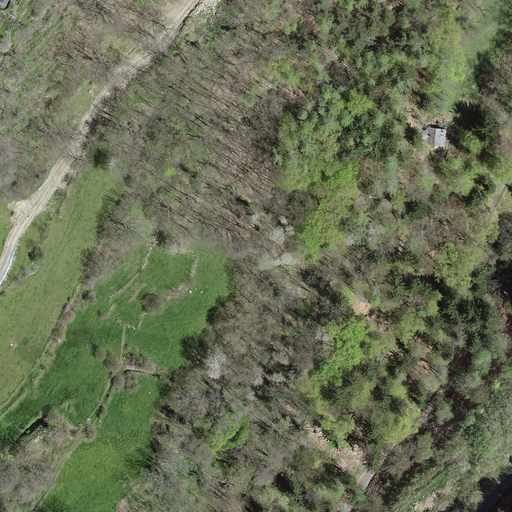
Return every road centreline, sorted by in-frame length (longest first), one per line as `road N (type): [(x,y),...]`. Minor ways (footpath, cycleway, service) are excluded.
road 1 (track): [(0,275),(20,225),(101,98),(163,43),(194,0)]
road 2 (track): [(408,511),(436,474),(511,427)]
